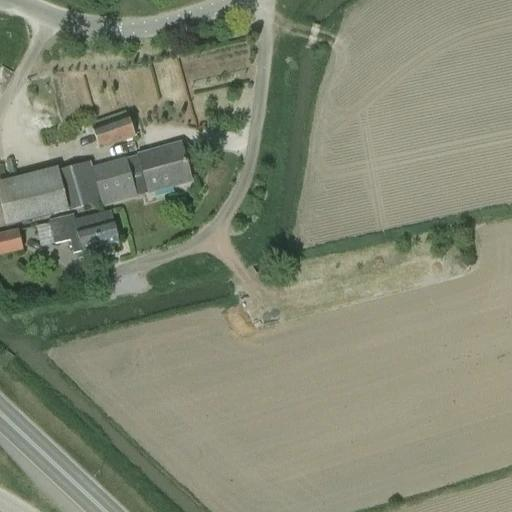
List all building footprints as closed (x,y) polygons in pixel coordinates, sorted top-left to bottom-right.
[(127,141),(135,139),(126,117),(92,129),(99,151),(127,141)] [(180,145),(124,161),(135,198),(190,183),(180,145)] [(124,161),(92,170),(102,203),(103,207),(127,200),(135,198),(124,161)] [(59,173),(68,211),(68,212),(102,203),(92,170),(91,164),(59,172),(59,173)] [(118,243),(112,221),(109,212),(75,221),(73,215),(48,222),(53,245),(70,241),(73,254),(83,251),(83,253),(118,243)] [(18,230),(0,233),(0,257),(23,251),(18,230)]
